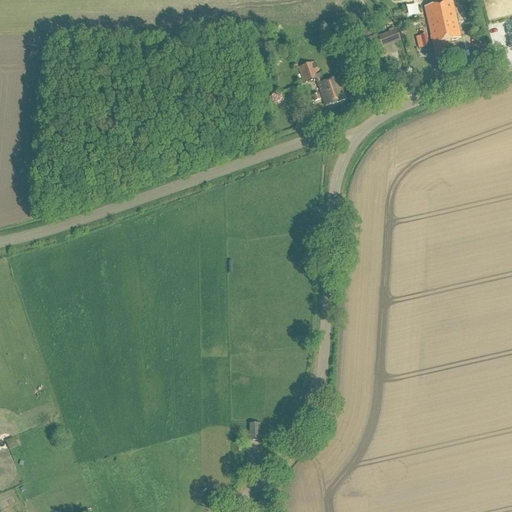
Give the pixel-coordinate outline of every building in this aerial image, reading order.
[(452,3),(424,8),(435,61),(451,57),(448,42),(460,40),(452,3)] [(511,22),(511,20),(500,22),(501,29),(496,30),(496,32),(511,30),(511,22)] [(400,41),(395,30),(376,37),(381,49),(400,41)] [(424,35),(418,37),(421,49),(427,48),(424,35)] [(495,40),(497,49),(508,47),(506,37),(495,40)] [(296,69),(301,84),(319,79),(314,63),(296,69)] [(344,101),(337,79),(318,85),(325,107),(344,101)] [(258,443),(257,426),(247,426),(247,443),(258,443)] [(261,507),(261,511),(270,511),(268,500),(261,507)]
